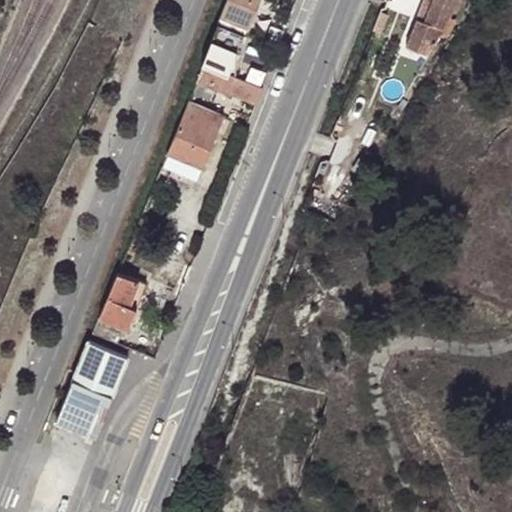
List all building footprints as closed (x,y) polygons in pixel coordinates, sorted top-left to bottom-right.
[(226,0),(221,16),(233,21),(250,27),(259,0),(226,0)] [(425,0),(407,45),(413,48),(432,0),(425,0)] [(459,0),(432,0),(413,48),(430,55),(445,27),(459,0)] [(221,16),(211,42),(224,47),(233,21),(221,16)] [(203,63),(205,64),(233,74),(241,53),(224,47),(211,42),(203,63)] [(199,82),(256,104),(264,86),(233,74),(205,64),(199,82)] [(191,103),(171,151),(205,164),(225,116),(191,103)] [(205,164),(171,151),(164,166),(199,180),(205,164)] [(117,272),(90,335),(117,346),(124,327),(129,329),(137,309),(132,307),(135,299),(140,301),(147,284),(117,272)] [(129,356),(90,340),(58,420),(89,432),(102,400),(110,403),(129,356)] [(97,436),(110,403),(102,400),(89,432),(97,436)] [(65,511),(69,500),(60,497),(55,511),(65,511)]
